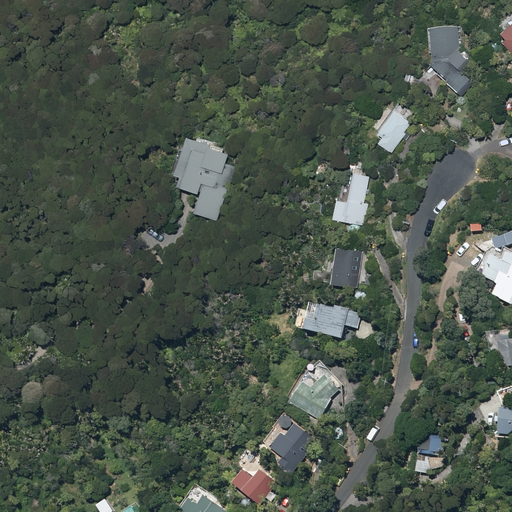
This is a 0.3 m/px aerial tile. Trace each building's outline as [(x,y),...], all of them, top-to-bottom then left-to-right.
[(469,62),(459,51),(458,26),(430,28),(433,68),(449,83),(447,85),(460,96),(472,83),(460,73),(469,62)] [(417,78),(401,75),(399,87),(415,90),(417,78)] [(395,111),(379,134),(383,137),(379,143),(390,152),(405,133),(403,132),(410,122),(395,111)] [(186,137),(173,174),(179,177),(175,187),(198,195),(192,212),(214,220),(232,166),(225,163),(228,155),(206,147),(207,145),(186,137)] [(336,202),(334,213),(332,219),(363,226),(368,204),(363,203),(369,177),(354,174),(348,204),(336,202)] [(511,230),(491,238),(495,249),(511,242),(511,230)] [(357,288),(362,253),(337,250),(332,285),(357,288)] [(491,294),(511,304),(511,302),(511,254),(505,251),(501,260),(491,255),(481,274),(497,281),(491,294)] [(304,329),(340,338),(344,324),(358,327),(362,312),(334,305),(333,309),(317,305),(313,319),(307,318),(304,329)] [(511,330),(497,333),(501,367),(511,365),(511,330)] [(337,390),(324,376),(310,388),(303,383),(291,402),(317,419),(329,400),(327,399),(337,390)] [(511,383),(494,393),(500,405),(511,398),(511,383)] [(511,408),(501,407),(498,433),(506,434),(511,428),(511,408)] [(282,432),(271,446),(283,455),(278,462),(291,473),(316,440),(294,423),(285,435),(282,432)] [(447,437),(424,434),(420,470),(433,472),(433,469),(444,467),(447,437)] [(233,483),(259,504),(277,482),(261,469),(253,478),(243,470),(233,483)] [(180,511),(229,511),(203,494),(197,503),(190,498),(180,511)] [(110,498),(100,503),(105,511),(116,511),(117,511),(110,498)]
